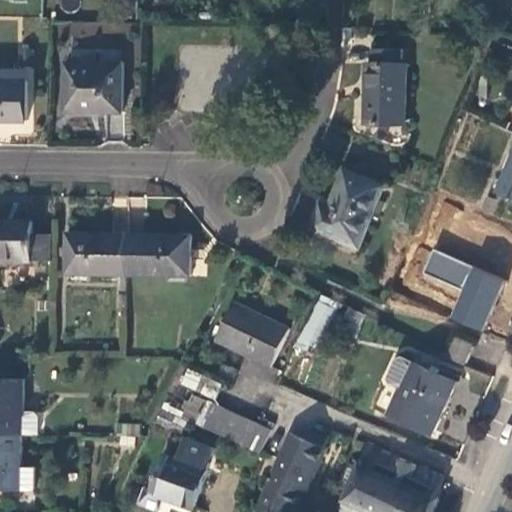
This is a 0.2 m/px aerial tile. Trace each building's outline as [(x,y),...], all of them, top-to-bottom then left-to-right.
[(364,120),(404,121),(405,61),(399,61),(400,46),(370,46),(370,60),(365,60),(364,120)] [(33,62),(32,47),(22,47),(22,62),(33,62)] [(123,61),(66,60),(66,103),(103,104),(103,108),(122,108),(123,61)] [(28,79),(0,78),(0,117),(27,119),(28,79)] [(511,154),(497,189),(511,195),(511,154)] [(382,182),(345,166),(330,203),(321,199),(311,223),(357,242),(382,182)] [(32,218),(0,217),(0,257),(31,258),(31,253),(32,232),(32,218)] [(67,272),(127,273),(128,232),(68,231),(67,272)] [(32,232),(31,253),(52,253),(53,232),(32,232)] [(191,234),(128,232),(127,273),(190,274),(191,234)] [(511,260),(511,246),(479,232),(465,263),(451,257),(440,281),(476,296),(479,291),(496,298),(498,291),(511,260)] [(312,352),(336,302),(320,294),(295,344),(312,352)] [(287,323),(230,298),(214,337),(271,362),(287,323)] [(467,356),(472,338),(455,331),(449,349),(455,351),(467,356)] [(388,410),(433,431),(439,417),(457,378),(412,357),(388,410)] [(179,385),(214,400),(221,383),(186,368),(179,385)] [(0,430),(19,431),(37,431),(37,415),(34,407),(21,407),(22,376),(0,375),(0,430)] [(189,429),(201,399),(187,394),(181,410),(164,403),(159,418),(189,429)] [(211,416),(206,426),(244,446),(256,422),(230,409),(223,422),(211,416)] [(121,423),(121,444),(137,445),(137,423),(121,423)] [(267,428),(257,423),(246,446),(256,452),(267,428)] [(294,511),(324,444),(321,443),(325,434),(310,427),(306,436),(288,428),(271,468),(272,472),(269,478),(267,477),(255,506),(268,511),(294,511)] [(18,463),(19,431),(0,430),(0,485),(16,486),(17,463),(18,463)] [(191,503),(212,444),(182,433),(175,455),(163,451),(150,489),(191,503)] [(372,511),(373,511),(375,511),(430,511),(431,511),(438,495),(441,474),(414,462),(409,474),(392,467),(397,455),(365,440),(356,461),(348,458),(338,479),(347,483),(337,506),(351,511),(372,511)] [(414,462),(397,455),(392,467),(409,474),(414,462)]
